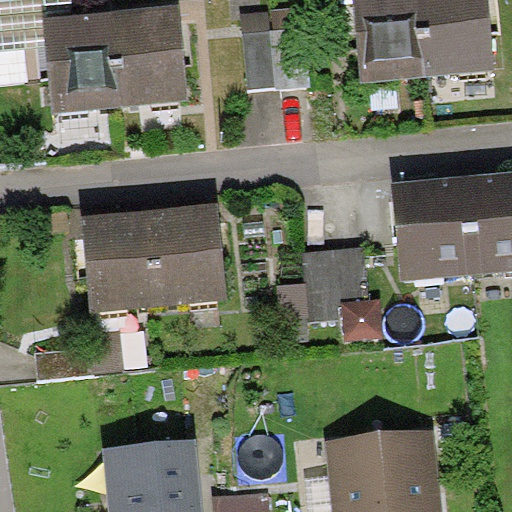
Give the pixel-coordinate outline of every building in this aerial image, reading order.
[(0,0),(0,53),(46,50),(44,22),(76,19),(73,0),(0,0)] [(427,82),(420,0),(353,0),(361,87),(427,82)] [(486,0),(420,0),(427,82),(494,76),(486,0)] [(273,32),(301,29),(299,8),(271,10),(271,12),(273,32)] [(114,16),(121,111),(188,107),(179,10),(114,16)] [(241,15),(243,35),(271,32),(273,32),(271,12),(241,15)] [(121,111),(114,16),(76,19),(44,22),(46,50),(51,117),(121,111)] [(273,32),(271,32),(277,90),(277,93),(310,90),(304,29),(301,29),(273,32)] [(248,92),(277,90),(271,32),(243,35),(248,92)] [(511,175),(466,180),(475,280),(511,276),(511,175)] [(401,287),(475,280),(466,180),(392,187),(401,287)] [(217,209),(150,215),(159,311),(226,304),(217,209)] [(90,317),(159,311),(150,215),(82,220),(90,317)] [(360,249),(302,254),(305,285),(308,322),(366,317),(360,249)] [(308,322),(305,285),(278,287),(280,320),(289,319),(291,345),(309,344),(308,322)] [(89,350),(91,378),(125,375),(122,333),(88,336),(89,350)] [(91,378),(89,350),(35,355),(38,383),(91,378)] [(443,511),(435,431),(325,443),(332,511),(443,511)] [(202,511),(195,444),(102,454),(108,511),(202,511)] [(213,511),(270,511),(268,493),(213,498),(213,511)]
